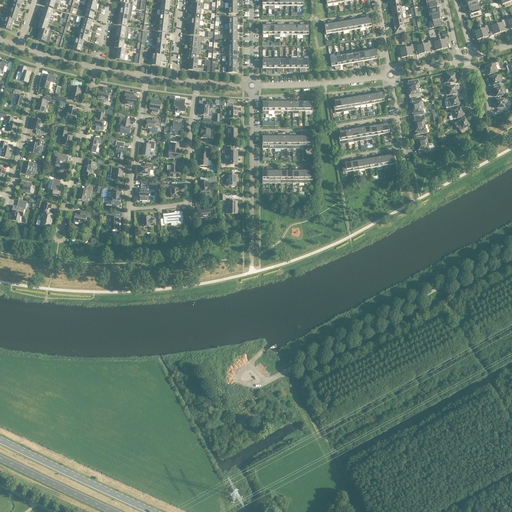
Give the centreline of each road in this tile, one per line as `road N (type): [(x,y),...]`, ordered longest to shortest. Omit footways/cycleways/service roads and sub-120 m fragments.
road 1 (residential): [(195,81),(188,202),(128,208),(145,75)]
road 2 (unclassified): [(511,248),(267,381)]
road 3 (residential): [(251,273),(251,84)]
road 4 (residential): [(60,235),(93,67)]
road 5 (trunk): [(155,511),(0,440)]
road 6 (residential): [(42,54),(7,197)]
road 7 (residential): [(390,74),(251,84)]
road 8 (trunk): [(0,457),(115,511)]
road 9 (residential): [(465,63),(479,75),(487,117),(472,117),(464,71)]
